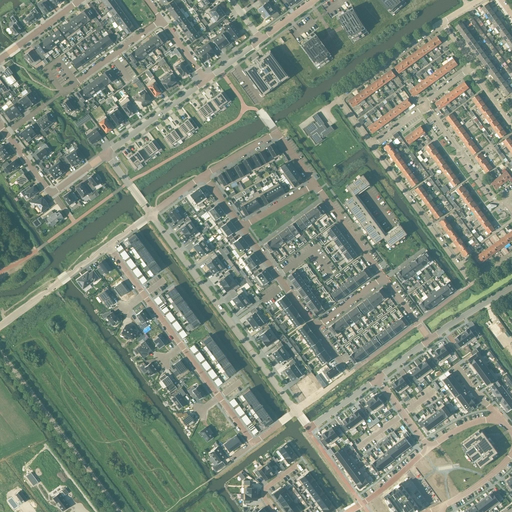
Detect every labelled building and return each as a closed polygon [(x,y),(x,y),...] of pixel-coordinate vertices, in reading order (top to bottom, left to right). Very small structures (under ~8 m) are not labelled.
[(38,6),(44,14),(46,13),(47,13),(51,11),(46,5),(49,3),(46,0),(42,0),(41,2),(42,3),(38,6)] [(212,0),(202,0),(201,1),(200,1),(203,6),(201,8),(204,11),(209,7),(207,4),(212,0)] [(263,5),(257,9),(261,14),(272,6),(268,0),(260,0),(260,1),(263,5)] [(379,0),(393,16),(407,4),(403,0),(379,0)] [(114,1),(106,7),(109,11),(117,5),(114,1)] [(176,5),(173,1),(165,7),(168,11),(176,5)] [(481,8),(485,13),(491,9),(487,4),(481,8)] [(109,11),(106,14),(110,18),(111,17),(112,16),(113,16),(121,10),(117,5),(109,11)] [(168,11),(172,16),(179,10),(176,5),(168,11)] [(213,17),(221,10),(218,6),(217,5),(211,10),(209,8),(204,11),(206,14),(207,13),(211,18),(213,17)] [(279,15),(272,6),(261,14),(264,19),(270,15),(273,19),(279,15)] [(352,6),(336,15),(342,26),(343,27),(345,31),(353,43),(369,34),(352,6)] [(38,13),(34,8),(30,11),(32,14),(24,19),(29,26),(38,19),(35,15),(38,13)] [(489,18),(495,14),(491,9),(485,13),(489,18)] [(81,13),(87,21),(92,18),(94,21),(97,19),(93,14),(92,14),(90,16),(86,10),(81,13)] [(111,17),(108,19),(112,24),(114,22),(115,22),(124,15),(121,10),(113,16),(112,16),(111,17)] [(172,16),(175,20),(183,14),(179,10),(172,16)] [(222,11),(221,10),(213,17),(216,21),(208,27),(210,30),(220,23),(218,20),(223,17),(225,15),(222,11)] [(83,24),(87,21),(81,13),(77,16),(83,24)] [(175,20),(178,24),(186,19),(183,14),(175,20)] [(492,23),(498,19),(495,14),(489,18),(492,23)] [(124,15),(115,22),(118,27),(120,25),(119,25),(128,19),(124,15)] [(77,16),(73,19),(79,29),(80,28),(84,25),(83,24),(77,16)] [(73,19),(68,23),(76,33),(80,29),(80,28),(79,29),(73,19)] [(128,19),(119,25),(120,25),(123,30),(131,24),(128,19)] [(189,23),(186,19),(178,24),(181,29),(189,23)] [(496,28),(502,23),(498,19),(492,23),(496,28)] [(15,24),(9,27),(15,36),(21,32),(19,30),(21,28),(15,20),(13,21),(15,24)] [(459,32),(465,27),(462,22),(456,27),(459,32)] [(65,25),(64,26),(71,36),(72,35),(76,33),(68,23),(65,25)] [(192,27),(189,23),(181,29),(185,33),(192,27)] [(230,23),(225,27),(227,30),(226,31),(228,34),(236,28),(234,26),(233,26),(230,23)] [(499,33),(505,28),(502,23),(496,28),(499,33)] [(131,24),(123,30),(126,35),(135,29),(131,24)] [(64,26),(59,29),(67,39),(71,36),(64,26)] [(185,33),(188,37),(195,32),(192,27),(185,33)] [(465,27),(459,32),(463,37),(469,32),(465,27)] [(236,28),(228,34),(230,38),(232,36),(234,39),(235,39),(236,40),(239,37),(239,36),(240,35),(237,32),(238,31),(236,28)] [(503,38),(509,33),(505,28),(499,33),(503,38)] [(60,43),(65,39),(63,37),(58,30),(54,33),(60,42),(59,42),(60,43)] [(221,32),(216,36),(224,47),(229,43),(225,37),(227,36),(223,30),(221,32)] [(188,37),(191,42),(199,36),(195,32),(188,37)] [(313,32),(298,43),(318,70),(333,59),(321,43),(313,32)] [(469,32),(463,37),(467,41),(472,37),(469,32)] [(59,42),(60,42),(54,33),(49,37),(55,45),(56,45),(59,42)] [(159,33),(154,36),(160,44),(165,41),(164,39),(164,38),(162,35),(161,36),(159,33)] [(506,42),(511,38),(511,37),(509,33),(503,38),(506,42)] [(112,43),(107,35),(102,39),(108,46),(112,43)] [(160,44),(154,36),(150,39),(156,48),(156,47),(160,44),(160,45),(160,44)] [(211,39),(209,41),(213,46),(215,45),(220,50),(224,47),(216,36),(212,39),(211,39)] [(432,40),(436,46),(441,42),(437,36),(432,40)] [(56,45),(55,45),(49,37),(45,40),(52,49),(52,50),(57,47),(56,45)] [(470,46),(476,42),(472,37),(467,41),(470,46)] [(108,46),(102,39),(98,42),(103,49),(108,46)] [(156,47),(156,48),(150,39),(146,43),(153,52),(157,48),(156,47)] [(52,49),(45,40),(41,43),(47,52),(48,52),(52,49)] [(426,44),(431,50),(436,46),(432,40),(426,44)] [(209,41),(201,46),(202,48),(203,47),(210,57),(213,55),(215,53),(210,48),(213,46),(209,41)] [(103,49),(98,42),(94,45),(99,52),(103,49)] [(476,42),(470,46),(474,51),(480,47),(476,42)] [(47,52),(41,43),(36,46),(41,53),(38,54),(42,60),(45,58),(44,56),(48,53),(48,52),(47,52)] [(148,55),(153,52),(146,43),(141,46),(147,54),(148,55)] [(421,48),(425,54),(431,50),(426,44),(421,48)] [(99,52),(94,45),(89,48),(95,56),(99,52)] [(147,54),(141,46),(137,49),(143,57),(147,54)] [(197,49),(194,52),(197,57),(201,55),(205,61),(207,59),(207,60),(210,57),(203,47),(202,48),(198,51),(197,49)] [(480,47),(474,51),(477,56),(483,52),(480,47)] [(95,56),(89,48),(85,51),(90,59),(95,56)] [(416,52),(420,58),(425,54),(421,48),(416,52)] [(139,60),(143,57),(137,49),(133,52),(139,60)] [(31,50),(24,55),(31,64),(37,60),(38,63),(41,61),(39,58),(37,60),(31,50)] [(90,59),(85,51),(81,55),(86,62),(90,59)] [(252,63),(243,70),(262,96),(288,77),(269,51),(259,58),(258,57),(252,62),(252,63)] [(139,60),(133,52),(128,56),(133,62),(130,63),(134,69),(137,67),(136,65),(135,64),(139,60)] [(420,58),(416,52),(410,56),(415,62),(420,58)] [(481,61),(487,57),(483,52),(477,56),(481,61)] [(86,62),(81,55),(76,58),(81,65),(86,62)] [(405,60),(410,66),(415,62),(410,56),(405,60)] [(484,66),(490,61),(487,57),(481,61),(484,66)] [(72,61),(77,69),(77,68),(81,65),(76,58),(72,61)] [(448,62),(453,68),(458,65),(453,59),(448,62)] [(400,63),(404,70),(410,66),(405,60),(400,63)] [(488,71),(494,66),(490,61),(484,66),(488,71)] [(443,66),(448,72),(453,68),(448,62),(443,66)] [(177,70),(175,72),(178,76),(180,74),(182,77),(184,75),(185,76),(188,73),(181,63),(175,67),(177,70)] [(399,73),(404,70),(400,63),(394,67),(399,73)] [(439,69),(443,75),(448,72),(443,66),(439,69)] [(492,75),(497,71),(494,66),(488,71),(492,75)] [(4,75),(1,77),(9,87),(16,81),(11,74),(13,73),(8,67),(5,69),(6,71),(5,71),(2,73),(4,75)] [(434,73),(438,79),(443,75),(439,69),(434,73)] [(391,70),(386,74),(390,80),(396,76),(391,70)] [(107,71),(102,75),(108,83),(113,80),(115,83),(118,81),(114,75),(111,77),(107,71)] [(497,71),(492,75),(495,80),(501,76),(497,71)] [(170,76),(161,82),(166,89),(170,87),(169,86),(175,82),(173,79),(175,77),(172,73),(169,75),(170,76)] [(429,77),(433,82),(438,79),(434,73),(429,77)] [(385,84),(390,80),(386,74),(380,78),(385,84)] [(102,75),(98,78),(104,86),(108,83),(102,75)] [(499,85),(505,81),(501,76),(495,80),(499,85)] [(433,82),(429,77),(424,80),(428,86),(433,82)] [(100,89),(104,86),(98,78),(94,81),(100,89)] [(153,78),(146,84),(155,97),(156,96),(156,97),(160,94),(159,94),(160,93),(155,86),(157,84),(153,78)] [(380,88),(385,84),(380,78),(375,82),(380,88)] [(419,84),(423,90),(428,86),(424,80),(419,84)] [(95,92),(100,89),(94,81),(89,84),(95,92)] [(502,90),(508,86),(505,81),(499,85),(502,90)] [(374,91),(380,88),(375,82),(370,85),(374,91)] [(459,86),(464,92),(469,88),(465,82),(459,86)] [(91,96),(95,92),(89,84),(85,87),(91,96)] [(414,87),(418,93),(423,90),(419,84),(414,87)] [(369,95),(374,91),(370,85),(365,89),(369,95)] [(455,89),(459,95),(464,92),(459,86),(455,89)] [(511,91),(508,86),(502,90),(506,95),(511,91)] [(87,99),(91,96),(85,87),(81,90),(81,91),(87,99)] [(413,97),(418,93),(414,87),(409,91),(413,97)] [(28,93),(23,96),(30,106),(35,102),(30,96),(33,94),(29,89),(26,91),(28,93)] [(139,98),(135,101),(140,108),(144,106),(144,105),(149,101),(149,100),(151,98),(144,89),(137,95),(139,98)] [(364,99),(369,95),(365,89),(359,93),(364,99)] [(450,93),(454,99),(459,95),(455,89),(450,93)] [(87,99),(81,91),(76,94),(81,100),(77,102),(81,108),(83,106),(85,105),(84,104),(82,102),(87,99)] [(221,93),(216,96),(222,105),(223,104),(225,106),(228,104),(231,101),(224,92),(221,94),(221,93)] [(359,93),(354,97),(358,103),(360,106),(366,102),(364,99),(359,93)] [(454,99),(450,93),(445,96),(449,102),(454,99)] [(475,104),(481,99),(478,94),(472,99),(475,104)] [(17,98),(14,100),(18,105),(20,103),(25,110),(30,106),(23,96),(18,100),(17,98)] [(212,100),(210,102),(217,112),(220,109),(219,108),(222,105),(216,96),(212,99),(212,100)] [(449,102),(445,96),(440,100),(444,106),(449,102)] [(358,103),(354,97),(349,101),(353,107),(358,103)] [(127,98),(119,104),(128,116),(131,114),(131,115),(135,113),(128,104),(131,103),(127,98)] [(407,99),(402,102),(406,108),(411,105),(407,99)] [(485,104),(481,99),(475,104),(479,108),(485,104)] [(12,103),(7,106),(8,107),(15,117),(20,113),(15,107),(18,105),(14,100),(11,102),(12,103)] [(68,113),(70,115),(75,111),(76,112),(78,110),(75,105),(72,107),(69,102),(67,100),(66,101),(66,100),(62,103),(63,104),(62,104),(66,109),(65,110),(67,113),(68,113)] [(439,109),(444,106),(440,100),(435,103),(439,109)] [(207,103),(202,106),(209,115),(209,114),(213,112),(214,114),(217,112),(210,102),(207,104),(207,103)] [(402,102),(397,106),(401,112),(406,108),(402,102)] [(2,109),(0,110),(0,111),(3,116),(6,114),(11,120),(15,117),(8,107),(7,106),(6,104),(2,108),(2,109)] [(479,108),(483,113),(488,109),(485,104),(479,108)] [(199,110),(196,112),(203,122),(206,120),(205,118),(208,115),(209,115),(202,106),(198,110),(199,110)] [(397,106),(392,109),(397,115),(401,112),(397,106)] [(117,108),(109,114),(117,126),(120,123),(122,121),(118,115),(120,113),(117,108)] [(397,115),(392,109),(387,113),(392,119),(397,115)] [(492,114),(488,109),(483,113),(486,118),(492,114)] [(392,119),(387,113),(383,117),(387,123),(392,119)] [(445,118),(450,124),(456,119),(452,113),(445,118)] [(53,124),(55,126),(57,124),(54,119),(51,121),(46,114),(41,118),(48,127),(53,124)] [(310,137),(316,144),(322,140),(321,139),(323,137),(333,130),(330,126),(326,129),(323,124),(324,124),(316,114),(312,117),(315,121),(313,122),(303,129),(307,136),(309,135),(310,137)] [(496,119),(492,114),(486,118),(490,123),(496,119)] [(86,116),(79,120),(82,124),(88,120),(86,116)] [(105,116),(97,121),(106,133),(107,132),(107,133),(110,131),(110,130),(111,129),(106,122),(108,121),(105,116)] [(383,117),(378,120),(382,126),(387,123),(383,117)] [(39,130),(44,137),(47,135),(44,131),(48,127),(41,118),(36,121),(41,128),(39,130)] [(188,119),(183,123),(190,131),(194,128),(195,130),(198,128),(191,118),(188,120),(188,119)] [(455,130),(461,126),(456,119),(450,124),(455,130)] [(499,124),(496,119),(490,123),(493,128),(499,124)] [(378,120),(373,124),(377,130),(382,126),(378,120)] [(180,127),(177,129),(184,138),(187,136),(186,134),(189,132),(190,131),(183,123),(179,126),(180,127)] [(377,130),(373,124),(368,127),(372,133),(377,130)] [(493,128),(497,133),(503,129),(499,124),(493,128)] [(36,135),(38,138),(41,136),(37,131),(35,133),(30,126),(29,127),(25,129),(25,130),(31,138),(32,138),(36,135)] [(415,130),(420,136),(425,132),(420,126),(415,130)] [(461,126),(455,130),(459,136),(466,132),(461,126)] [(174,130),(170,133),(176,141),(180,139),(181,140),(184,138),(177,129),(175,131),(174,130)] [(506,134),(503,129),(497,133),(500,138),(506,134)] [(26,147),(29,145),(28,143),(32,139),(32,138),(31,138),(25,130),(24,130),(21,133),(20,133),(25,140),(22,142),(26,147)] [(91,136),(87,138),(88,139),(88,140),(90,143),(91,143),(92,144),(101,137),(96,130),(93,132),(92,131),(89,133),(91,136)] [(415,130),(410,134),(414,140),(420,136),(415,130)] [(464,143),(470,138),(466,132),(459,136),(464,143)] [(166,137),(163,139),(170,149),(173,146),(172,144),(175,142),(176,141),(170,133),(165,136),(166,137)] [(409,144),(414,140),(410,134),(404,138),(409,144)] [(503,141),(507,146),(511,142),(511,141),(509,137),(503,141)] [(470,138),(464,143),(468,149),(475,144),(470,138)] [(151,141),(147,144),(153,153),(154,152),(157,150),(159,152),(162,150),(155,140),(152,142),(151,141)] [(384,147),(388,152),(394,148),(390,143),(384,147)] [(425,147),(428,152),(435,148),(431,143),(425,147)] [(0,154),(4,160),(10,155),(3,146),(2,146),(0,144),(0,154)] [(41,151),(36,154),(41,160),(49,154),(45,149),(47,147),(46,144),(39,149),(41,151)] [(143,149),(141,150),(148,160),(151,158),(149,156),(153,153),(147,144),(143,148),(143,149)] [(273,144),(267,147),(272,155),(269,157),(272,162),(275,160),(274,159),(280,156),(277,151),(277,150),(275,147),(273,144)] [(479,151),(475,144),(468,149),(473,155),(479,151)] [(77,153),(80,151),(76,146),(74,148),(75,149),(70,153),(77,163),(78,162),(79,163),(82,161),(81,160),(82,159),(79,155),(77,153)] [(391,157),(397,153),(394,148),(388,152),(391,157)] [(432,157),(438,153),(435,148),(428,152),(432,157)] [(138,151),(133,155),(140,163),(143,160),(145,162),(148,160),(141,150),(138,152),(138,151)] [(263,151),(257,154),(264,166),(269,163),(270,163),(272,162),(269,157),(267,158),(263,151)] [(475,157),(478,162),(485,158),(481,152),(475,157)] [(62,157),(65,162),(68,160),(69,162),(72,166),(73,166),(74,166),(77,164),(77,163),(70,153),(65,156),(64,155),(62,157)] [(395,162),(401,157),(397,153),(391,157),(395,162)] [(436,162),(442,158),(438,153),(432,157),(436,162)] [(257,154),(252,158),(256,165),(253,166),(255,170),(256,172),(259,170),(259,169),(264,166),(257,154)] [(129,159),(127,161),(134,170),(137,168),(136,166),(139,164),(140,163),(133,155),(129,158),(129,159)] [(398,167),(404,162),(401,157),(395,162),(398,167)] [(439,167),(445,162),(442,158),(436,162),(439,167)] [(482,168),(488,163),(485,158),(478,162),(482,168)] [(57,162),(52,166),(60,176),(64,172),(60,166),(62,164),(59,159),(56,161),(57,162)] [(248,159),(243,162),(247,170),(244,171),(247,176),(247,177),(250,175),(249,173),(255,170),(253,166),(248,159)] [(7,162),(2,166),(4,168),(6,167),(6,168),(6,167),(9,172),(10,173),(10,172),(13,170),(13,171),(16,169),(16,168),(18,166),(19,166),(18,166),(15,161),(15,160),(14,161),(9,165),(7,162)] [(289,162),(281,168),(284,172),(285,173),(292,167),(289,162)] [(402,172),(408,167),(404,162),(398,167),(402,172)] [(443,172),(449,167),(445,162),(439,167),(443,172)] [(488,163),(482,168),(486,173),(492,168),(488,163)] [(240,164),(234,168),(238,175),(236,176),(239,181),(242,180),(241,179),(247,176),(244,171),(240,164)] [(47,168),(44,170),(48,175),(50,173),(55,179),(60,176),(52,166),(47,169),(47,168)] [(284,172),(282,174),(286,179),(295,172),(292,167),(285,173),(284,172)] [(405,176),(411,172),(408,167),(402,172),(405,176)] [(446,177),(452,172),(449,167),(443,172),(446,177)] [(229,170),(223,173),(230,185),(235,181),(236,183),(239,181),(236,176),(233,178),(229,170)] [(16,175),(9,181),(12,184),(16,181),(17,180),(21,186),(22,186),(29,180),(28,180),(23,173),(21,175),(18,171),(15,174),(16,175)] [(507,171),(501,175),(506,181),(511,177),(507,171)] [(295,172),(286,179),(289,183),(299,176),(295,172)] [(409,181),(415,177),(411,172),(405,176),(409,181)] [(450,182),(456,177),(452,172),(446,177),(450,182)] [(223,173),(218,176),(223,185),(221,187),(220,187),(222,189),(223,190),(226,189),(225,188),(230,185),(223,173)] [(94,174),(88,179),(92,184),(89,186),(93,190),(95,189),(94,187),(100,183),(98,180),(99,180),(97,176),(96,177),(94,174)] [(353,196),(345,202),(363,227),(365,230),(376,244),(384,238),(390,247),(407,234),(400,225),(386,236),(376,222),(374,220),(356,195),(370,184),(363,175),(346,187),(353,196)] [(501,185),(506,181),(501,175),(496,179),(501,185)] [(299,176),(289,183),(293,188),(297,185),(301,183),(300,182),(302,181),(299,176)] [(415,177),(409,181),(413,186),(419,182),(415,177)] [(456,177),(450,182),(453,187),(460,182),(456,177)] [(501,185),(496,179),(491,183),(495,189),(501,185)] [(81,183),(75,188),(82,197),(87,194),(89,197),(93,194),(86,184),(83,186),(81,183)] [(278,183),(273,186),(279,196),(284,193),(279,185),(278,183)] [(421,185),(415,190),(419,195),(425,190),(427,189),(423,183),(420,184),(421,185)] [(456,190),(459,195),(466,190),(462,185),(456,190)] [(28,187),(20,192),(23,196),(26,200),(29,198),(32,196),(33,198),(36,196),(35,194),(38,192),(34,186),(29,189),(28,187)] [(273,186),(269,188),(275,199),(279,196),(273,186)] [(199,188),(194,192),(202,202),(207,199),(206,197),(208,195),(206,192),(203,194),(199,188)] [(269,188),(264,191),(270,201),(275,199),(269,188)] [(422,200),(428,195),(425,190),(419,195),(422,200)] [(466,190),(459,195),(463,200),(469,195),(466,190)] [(258,191),(255,193),(258,198),(260,197),(265,204),(270,201),(264,191),(259,194),(258,191)] [(74,201),(77,198),(73,192),(70,195),(68,193),(63,197),(66,201),(65,202),(68,205),(69,205),(75,201),(74,201)] [(194,192),(190,195),(194,201),(191,203),(194,206),(196,204),(197,206),(202,202),(194,192)] [(254,197),(249,200),(255,210),(260,207),(255,200),(258,198),(255,193),(252,194),(254,197)] [(426,204),(432,200),(428,195),(422,200),(426,204)] [(467,204),(473,200),(469,195),(463,200),(467,204)] [(38,197),(30,202),(34,208),(37,206),(41,212),(41,211),(43,213),(46,210),(45,209),(48,207),(46,204),(46,203),(45,202),(44,200),(43,201),(42,198),(40,199),(38,197)] [(249,200),(244,202),(250,213),(255,210),(249,200)] [(429,209),(435,205),(432,200),(426,204),(429,209)] [(470,209),(476,205),(473,200),(467,204),(470,209)] [(244,202),(239,205),(245,216),(250,213),(244,202)] [(210,206),(205,210),(210,217),(221,209),(217,204),(212,208),(210,206)] [(319,205),(315,208),(322,218),(327,215),(322,209),(323,208),(321,205),(320,205),(319,205)] [(433,214),(439,210),(435,205),(429,209),(433,214)] [(476,205),(470,209),(474,214),(480,210),(476,205)] [(315,208),(310,211),(317,221),(316,221),(317,222),(317,221),(322,218),(315,208)] [(221,209),(210,217),(216,224),(221,220),(219,218),(224,214),(221,209)] [(174,210),(168,214),(175,222),(177,221),(179,223),(184,219),(179,212),(177,214),(174,210)] [(439,210),(433,214),(437,219),(443,215),(439,210)] [(480,210),(474,214),(477,219),(483,215),(480,210)] [(51,211),(43,217),(44,218),(46,222),(48,220),(49,222),(50,223),(51,225),(52,226),(56,223),(58,221),(59,221),(62,218),(58,213),(55,215),(54,214),(51,211)] [(310,211),(305,215),(311,223),(312,224),(316,221),(317,221),(310,211)] [(305,215),(301,218),(307,226),(311,223),(305,215)] [(481,224),(487,220),(483,215),(477,219),(481,224)] [(301,218),(296,222),(302,230),(307,226),(301,218)] [(439,222),(442,227),(448,223),(445,218),(439,222)] [(186,225),(180,229),(184,234),(195,226),(189,219),(184,222),(186,225)] [(222,222),(217,226),(222,233),(233,225),(229,220),(224,225),(222,222)] [(485,229),(491,224),(487,220),(481,224),(485,229)] [(446,232),(452,228),(448,223),(442,227),(446,232)] [(293,224),(288,227),(294,236),(295,237),(300,233),(293,224)] [(491,224),(485,229),(488,234),(494,229),(491,224)] [(233,225),(222,233),(228,240),(233,237),(231,234),(236,230),(233,225)] [(327,231),(330,235),(338,229),(335,225),(327,231)] [(195,226),(184,234),(188,240),(194,235),(196,238),(201,234),(195,226)] [(288,227),(284,231),(290,239),(294,236),(288,227)] [(450,237),(456,233),(452,228),(446,232),(450,237)] [(330,235),(333,240),(341,234),(338,229),(330,235)] [(284,231),(279,234),(285,242),(290,239),(284,231)] [(453,242),(459,238),(456,233),(450,237),(453,242)] [(127,240),(125,241),(128,246),(131,244),(138,239),(135,234),(134,235),(133,234),(127,238),(128,239),(127,240)] [(279,234),(275,237),(281,246),(280,246),(282,248),(287,244),(285,242),(279,234)] [(333,240),(337,244),(345,238),(341,234),(333,240)] [(505,235),(499,240),(504,246),(510,242),(505,235)] [(199,242),(193,247),(197,252),(208,244),(202,236),(197,240),(199,242)] [(234,238),(229,242),(231,245),(233,243),(236,248),(245,241),(241,237),(236,241),(234,238)] [(275,237),(270,241),(276,249),(280,246),(281,246),(275,237)] [(337,244),(340,248),(348,242),(345,238),(337,244)] [(457,247),(463,243),(459,238),(453,242),(457,247)] [(138,239),(131,244),(134,248),(141,243),(138,239)] [(499,240),(493,244),(498,251),(504,246),(499,240)] [(236,248),(234,249),(240,257),(245,253),(243,250),(248,246),(245,241),(236,248)] [(266,245),(265,246),(267,249),(268,248),(272,254),(277,250),(276,249),(270,241),(265,244),(266,245)] [(340,248),(343,253),(351,247),(348,242),(340,248)] [(141,243),(134,248),(137,253),(145,247),(141,243)] [(460,252),(466,248),(463,243),(457,247),(460,252)] [(208,244),(197,252),(201,257),(207,253),(208,255),(214,252),(208,244)] [(493,244),(487,249),(492,255),(498,251),(493,244)] [(145,247),(137,253),(140,257),(148,252),(145,247)] [(343,253),(346,257),(354,251),(351,247),(343,253)] [(466,248),(460,252),(464,257),(470,253),(466,248)] [(487,249),(481,253),(485,260),(492,255),(487,249)] [(357,256),(354,251),(346,257),(349,261),(357,256)] [(148,252),(140,257),(143,262),(151,256),(148,252)] [(433,260),(426,252),(422,255),(428,263),(433,260)] [(246,254),(241,258),(246,265),(257,258),(253,253),(248,257),(246,254)] [(485,260),(481,253),(474,258),(479,264),(485,260)] [(212,260),(206,264),(210,270),(221,261),(215,254),(210,257),(212,260)] [(428,263),(422,255),(418,258),(424,266),(428,263)] [(151,256),(143,262),(147,266),(154,260),(151,256)] [(257,258),(246,265),(251,273),(256,269),(255,267),(260,262),(257,258)] [(424,266),(418,258),(413,261),(420,269),(424,266)] [(100,266),(97,269),(101,275),(105,272),(105,273),(111,269),(104,260),(101,262),(98,264),(100,266)] [(154,260),(147,266),(150,270),(157,265),(154,260)] [(221,261),(210,270),(214,275),(220,270),(221,273),(226,269),(221,261)] [(420,269),(413,261),(409,264),(415,272),(420,269)] [(415,272),(409,264),(405,267),(411,276),(415,272)] [(157,265),(150,270),(153,275),(161,269),(157,265)] [(411,276),(405,267),(401,270),(407,279),(408,278),(411,276)] [(366,268),(362,271),(368,279),(372,276),(366,268)] [(258,271),(253,274),(258,282),(269,274),(265,269),(259,273),(258,271)] [(407,279),(401,270),(397,274),(399,277),(398,277),(400,280),(401,279),(404,283),(408,279),(408,278),(407,279)] [(87,272),(76,280),(83,289),(93,281),(94,282),(99,279),(93,271),(89,274),(87,272)] [(225,277),(219,282),(223,287),(234,279),(228,271),(223,275),(225,277)] [(288,277),(291,281),(299,275),(296,271),(288,277)] [(362,271),(357,274),(363,282),(368,279),(362,271)] [(269,274),(258,282),(263,289),(268,285),(267,283),(272,279),(269,274)] [(357,274),(353,277),(359,285),(363,282),(357,274)] [(291,281),(295,285),(303,280),(299,275),(291,281)] [(353,277),(349,281),(355,289),(359,285),(353,277)] [(234,279),(223,287),(226,292),(232,288),(234,290),(239,287),(234,279)] [(295,285),(298,290),(306,284),(303,280),(295,285)] [(349,281),(344,284),(350,292),(355,289),(349,281)] [(115,289),(112,290),(114,293),(116,291),(121,297),(128,292),(121,282),(114,288),(115,289)] [(455,290),(449,282),(444,285),(450,294),(455,290)] [(298,290),(301,294),(309,288),(306,284),(298,290)] [(344,284),(340,287),(346,295),(350,292),(344,284)] [(438,285),(434,289),(436,291),(442,300),(446,297),(440,288),(438,285)] [(450,294),(444,285),(440,288),(446,297),(450,294)] [(174,287),(166,293),(170,298),(178,292),(174,287)] [(340,287),(336,290),(341,298),(346,295),(340,287)] [(301,294),(304,298),(312,293),(309,288),(301,294)] [(382,288),(377,292),(383,300),(384,302),(389,299),(385,292),(383,289),(382,289),(382,288)] [(238,295),(232,299),(236,305),(247,296),(241,289),(236,292),(238,295)] [(337,301),(341,298),(336,290),(331,294),(337,301)] [(99,295),(97,296),(101,301),(103,300),(106,304),(108,307),(114,303),(113,301),(105,291),(99,295)] [(442,300),(436,291),(432,294),(438,303),(442,300)] [(178,292),(170,298),(173,302),(181,296),(178,292)] [(383,300),(377,292),(372,295),(378,304),(379,303),(383,300)] [(304,298),(307,303),(315,297),(312,293),(304,298)] [(438,303),(432,294),(428,297),(434,306),(438,303)] [(284,295),(276,301),(280,306),(288,300),(284,295)] [(378,304),(372,295),(368,299),(374,307),(374,308),(379,304),(379,303),(378,304)] [(173,302),(171,304),(174,308),(176,306),(184,300),(181,296),(173,302)] [(247,296),(236,305),(239,310),(245,305),(247,308),(252,304),(247,296)] [(307,303),(311,307),(319,301),(315,297),(307,303)] [(434,306),(428,297),(424,300),(430,309),(434,306)] [(374,307),(368,299),(363,302),(369,310),(374,307)] [(176,306),(174,308),(177,312),(179,310),(187,305),(184,300),(176,306)] [(288,300),(280,306),(283,310),(291,304),(288,300)] [(430,309),(424,300),(419,304),(425,312),(430,309)] [(311,307),(314,311),(322,306),(319,301),(311,307)] [(369,310),(363,302),(358,306),(364,314),(369,310)] [(291,304),(283,310),(286,315),(294,309),(291,304)] [(187,305),(179,310),(183,315),(190,309),(187,305)] [(325,310),(322,306),(314,311),(317,316),(325,310)] [(357,307),(352,310),(358,318),(359,319),(364,316),(357,307)] [(252,315),(246,319),(250,324),(261,316),(255,308),(250,312),(252,315)] [(183,315),(180,317),(183,321),(186,319),(194,314),(190,309),(183,315)] [(294,309),(286,315),(289,319),(298,313),(294,309)] [(142,310),(136,315),(140,322),(138,324),(142,329),(147,325),(145,322),(149,319),(148,319),(146,317),(147,316),(145,312),(144,313),(142,311),(142,310)] [(358,318),(352,310),(348,313),(354,322),(358,318)] [(104,313),(102,315),(104,319),(107,317),(113,325),(114,325),(118,323),(118,322),(119,321),(116,317),(112,313),(111,313),(110,311),(104,313)] [(298,313),(289,319),(293,324),(301,317),(298,313)] [(354,322),(348,313),(343,317),(349,325),(354,322)] [(194,314),(186,319),(189,324),(197,318),(194,314)] [(261,316),(250,324),(254,330),(260,325),(262,328),(267,324),(261,316)] [(403,316),(399,319),(405,327),(409,324),(403,316)] [(301,317),(293,324),(296,328),(304,322),(301,317)] [(349,325),(343,317),(339,320),(345,328),(344,329),(346,331),(351,327),(349,325)] [(197,318),(189,324),(193,329),(200,323),(197,318)] [(405,327),(399,319),(394,323),(400,331),(405,327)] [(345,328),(339,320),(334,324),(340,332),(344,329),(345,328)] [(305,323),(297,330),(300,334),(309,328),(305,323)] [(400,331),(394,323),(390,326),(396,334),(400,331)] [(340,332),(334,324),(329,327),(330,328),(329,328),(331,332),(332,331),(337,337),(342,334),(340,332)] [(125,325),(121,333),(125,335),(124,338),(128,340),(129,337),(133,339),(137,331),(125,325)] [(265,332),(259,336),(263,341),(274,333),(268,326),(263,329),(265,332)] [(396,334),(390,326),(386,329),(392,337),(396,334)] [(309,328),(300,334),(304,338),(312,332),(309,328)] [(469,328),(464,332),(471,341),(471,342),(479,336),(475,331),(472,333),(469,328)] [(392,337),(386,329),(381,332),(387,340),(392,337)] [(312,332),(304,338),(307,343),(315,337),(312,332)] [(387,340),(381,332),(377,336),(383,344),(387,340)] [(464,332),(459,335),(466,344),(467,344),(471,341),(464,332)] [(274,333),(263,341),(267,347),(273,342),(275,345),(280,341),(274,333)] [(158,337),(153,340),(156,344),(155,344),(157,346),(159,348),(164,345),(162,342),(165,340),(160,334),(157,336),(158,337)] [(457,341),(454,344),(458,349),(461,347),(462,349),(467,345),(467,344),(466,344),(459,335),(455,338),(457,341)] [(210,336),(202,341),(206,346),(213,340),(210,336)] [(382,344),(376,336),(371,340),(377,348),(382,344)] [(315,337),(307,343),(310,347),(318,341),(315,337)] [(213,340),(206,346),(209,350),(216,345),(213,340)] [(377,348),(371,340),(367,343),(373,351),(377,348)] [(136,349),(133,351),(136,355),(139,353),(143,358),(148,354),(147,353),(151,350),(144,341),(141,344),(141,345),(136,349)] [(318,341),(310,347),(313,351),(321,345),(318,341)] [(278,349),(271,353),(275,359),(286,350),(281,343),(276,346),(278,349)] [(373,351),(367,343),(362,346),(368,354),(373,351)] [(216,345),(209,350),(212,355),(220,349),(216,345)] [(321,345),(313,351),(316,356),(325,350),(321,345)] [(368,354),(362,346),(358,349),(364,357),(368,354)] [(441,346),(438,349),(446,359),(451,356),(450,354),(453,352),(449,346),(446,349),(444,346),(441,347),(441,346)] [(220,349),(212,355),(215,359),(223,353),(220,349)] [(364,357),(358,349),(353,353),(359,361),(364,357)] [(436,356),(433,358),(437,363),(440,361),(442,363),(446,359),(438,349),(435,351),(436,351),(434,353),(436,356)] [(473,356),(468,359),(471,364),(482,356),(476,349),(471,353),(473,356)] [(286,350),(275,359),(279,364),(285,359),(287,362),(292,358),(286,350)] [(325,350),(316,356),(320,360),(328,354),(325,350)] [(223,353),(215,359),(218,363),(226,358),(223,353)] [(359,361),(353,353),(349,356),(355,364),(359,361)] [(328,354),(320,360),(323,365),(331,359),(328,354)] [(482,356),(471,364),(475,368),(485,361),(482,356)] [(226,358),(218,363),(222,368),(229,362),(226,358)] [(290,366),(284,371),(288,376),(299,368),(293,360),(288,364),(290,366)] [(421,364),(428,374),(433,371),(432,369),(434,366),(430,361),(427,363),(425,360),(421,364)] [(177,370),(173,373),(178,380),(185,376),(182,372),(186,369),(180,361),(174,365),(177,370)] [(485,361),(475,368),(478,373),(486,366),(486,367),(488,365),(485,361)] [(229,362),(222,368),(225,372),(232,366),(229,362)] [(144,364),(140,367),(142,370),(145,368),(147,371),(151,376),(157,371),(151,363),(146,366),(144,364)] [(421,364),(416,367),(424,377),(428,374),(421,364)] [(232,366),(225,372),(228,376),(236,371),(232,366)] [(328,367),(322,371),(325,375),(326,373),(331,379),(340,371),(336,366),(330,370),(328,367)] [(486,366),(478,373),(481,377),(489,371),(486,367),(486,366)] [(413,374),(410,376),(414,381),(417,379),(419,381),(424,377),(416,367),(411,371),(413,374)] [(299,368),(288,376),(292,381),(298,377),(300,379),(305,375),(299,368)] [(489,371),(481,377),(484,381),(495,374),(491,369),(489,371)] [(444,374),(439,378),(444,386),(446,384),(454,378),(451,373),(446,377),(444,374)] [(165,374),(159,378),(161,381),(166,387),(168,389),(168,390),(170,393),(177,388),(174,385),(172,382),(167,376),(166,377),(165,374)] [(495,374),(484,381),(488,386),(498,378),(495,374)] [(402,376),(397,380),(404,390),(409,387),(408,385),(411,383),(407,377),(404,379),(402,376)] [(454,378),(446,384),(449,388),(458,382),(454,378)] [(397,380),(392,383),(396,389),(396,390),(397,392),(398,391),(400,394),(404,390),(397,380)] [(498,380),(489,387),(493,392),(501,385),(498,380)] [(449,388),(447,390),(451,394),(461,387),(458,382),(449,388)] [(501,385),(493,392),(496,397),(505,390),(501,385)] [(193,386),(187,391),(192,396),(195,394),(199,400),(205,395),(198,386),(195,388),(193,386)] [(303,392),(298,395),(301,400),(314,392),(311,386),(302,391),(303,392)] [(461,387),(451,394),(454,399),(455,398),(464,391),(461,387)] [(174,397),(172,399),(174,402),(176,405),(179,408),(185,404),(181,398),(186,394),(181,388),(174,394),(176,396),(174,397)] [(242,395),(240,397),(243,402),(245,400),(253,394),(249,389),(242,395)] [(464,391),(455,398),(458,402),(468,395),(465,390),(464,391)] [(496,397),(500,402),(509,395),(505,390),(496,397)] [(253,394),(245,400),(249,404),(256,399),(253,394)] [(374,396),(371,398),(379,409),(384,405),(376,395),(374,396)] [(468,395),(458,402),(461,407),(471,399),(468,395)] [(511,399),(509,395),(500,402),(504,407),(511,401),(511,399)] [(369,405),(366,407),(370,413),(373,411),(374,412),(379,409),(371,398),(368,400),(369,401),(367,402),(369,405)] [(256,399),(249,404),(252,409),(259,403),(256,399)] [(471,399),(461,407),(465,411),(466,410),(469,413),(474,409),(472,406),(475,404),(471,399)] [(259,403),(252,409),(255,413),(263,407),(259,403)] [(443,404),(438,407),(440,409),(446,418),(451,414),(443,404)] [(263,407),(255,413),(258,417),(266,412),(263,407)] [(436,412),(442,421),(446,418),(440,409),(436,412)] [(357,410),(352,414),(360,424),(365,421),(363,419),(366,417),(362,411),(359,413),(357,410)] [(431,415),(437,424),(442,421),(436,412),(435,411),(431,415)] [(182,413),(175,414),(178,418),(179,417),(182,420),(186,425),(187,424),(189,427),(195,422),(189,415),(188,415),(186,412),(183,414),(182,413)] [(218,412),(211,417),(219,428),(226,423),(218,412)] [(266,412),(258,417),(262,422),(269,416),(266,412)] [(348,417),(348,418),(355,428),(360,424),(352,414),(348,417)] [(430,414),(425,417),(426,418),(433,427),(437,424),(431,415),(430,414)] [(269,416),(262,422),(265,427),(266,426),(267,427),(272,423),(272,422),(273,421),(269,416)] [(345,424),(342,426),(346,432),(349,429),(351,431),(355,428),(348,418),(348,417),(343,421),(345,424)] [(421,420),(418,422),(422,428),(425,426),(429,431),(433,427),(426,418),(422,421),(421,420)] [(205,427),(198,433),(201,437),(203,436),(207,441),(213,437),(211,435),(213,433),(209,428),(207,429),(205,427)] [(332,428),(327,431),(335,442),(340,438),(338,436),(341,434),(337,429),(334,431),(332,428)] [(325,438),(322,440),(326,445),(329,443),(330,445),(335,442),(327,431),(322,435),(325,438)] [(476,433),(462,443),(466,450),(464,451),(474,463),(476,462),(480,468),(497,456),(496,454),(498,452),(482,431),(480,433),(479,431),(476,433)] [(404,436),(399,439),(400,440),(407,449),(411,446),(407,440),(410,438),(406,432),(403,435),(404,436)] [(227,443),(224,445),(229,452),(241,443),(236,437),(232,439),(227,443)] [(400,440),(395,443),(396,444),(402,452),(407,449),(400,440)] [(286,443),(278,450),(282,454),(290,448),(286,443)] [(396,444),(392,447),(398,456),(402,452),(396,444)] [(217,447),(209,453),(210,453),(218,464),(213,467),(216,472),(225,465),(222,461),(225,459),(225,458),(225,459),(217,448),(217,447)] [(344,447),(334,454),(338,458),(346,452),(347,452),(344,447)] [(392,447),(387,450),(394,460),(395,460),(394,459),(398,456),(392,447)] [(290,448),(282,454),(285,459),(293,453),(290,448)] [(384,454),(384,455),(390,463),(394,460),(387,450),(387,451),(388,452),(384,454)] [(346,452),(338,458),(341,463),(349,457),(346,452)] [(383,452),(378,456),(379,458),(380,458),(386,466),(390,463),(384,455),(384,454),(383,452)] [(293,453),(285,459),(288,463),(297,457),(293,453)] [(349,457),(341,463),(344,467),(353,461),(355,460),(351,455),(349,456),(349,457)] [(375,461),(381,469),(386,466),(380,458),(379,458),(375,461)] [(374,459),(369,462),(377,473),(381,469),(375,461),(374,459)] [(262,466),(270,477),(275,473),(270,467),(273,465),(270,460),(262,466)] [(353,461),(344,467),(347,471),(356,465),(353,461)] [(257,470),(254,472),(258,477),(261,474),(265,480),(270,477),(262,466),(262,465),(257,469),(257,470)] [(356,465),(347,471),(351,476),(359,470),(356,465)] [(359,470),(351,476),(354,480),(362,474),(364,473),(361,468),(359,469),(359,470)] [(31,472),(26,476),(33,486),(38,482),(31,472)] [(308,473),(298,480),(302,485),(303,485),(302,484),(311,478),(308,473)] [(362,474),(354,480),(357,484),(365,478),(362,474)] [(365,478),(357,484),(360,489),(371,481),(367,477),(365,478)] [(311,478),(302,484),(303,485),(306,489),(307,488),(315,482),(312,478),(311,478)] [(315,482),(307,488),(310,492),(318,486),(315,482)] [(391,493),(384,498),(394,511),(415,511),(419,509),(413,502),(414,501),(407,491),(406,492),(400,484),(394,489),(390,492),(391,493)] [(244,494),(257,494),(257,488),(250,488),(250,485),(244,485),(244,494)] [(284,486),(274,494),(277,499),(287,491),(284,486)] [(318,486),(310,492),(313,497),(321,491),(318,486)] [(59,493),(53,498),(57,503),(56,504),(58,507),(59,506),(63,511),(69,506),(63,497),(65,495),(62,490),(59,493)] [(15,495),(22,503),(27,500),(20,491),(15,495)] [(287,491),(277,499),(280,503),(291,496),(287,491)] [(321,491),(313,497),(316,501),(324,495),(321,491)] [(493,493),(488,496),(496,507),(500,503),(499,501),(502,499),(498,494),(495,496),(493,493)] [(243,494),(243,500),(243,503),(249,504),(249,500),(257,500),(257,494),(244,494),(243,494)] [(324,495),(316,501),(319,505),(328,499),(324,495)] [(291,496),(280,503),(284,507),(293,501),(294,500),(291,496)] [(488,496),(484,499),(490,508),(491,510),(496,507),(488,496)] [(328,499),(319,505),(322,510),(323,510),(331,504),(328,499)] [(484,499),(479,503),(486,511),(490,508),(484,499)] [(284,507),(287,511),(295,506),(296,505),(293,501),(284,507)] [(475,506),(479,511),(484,511),(486,511),(479,503),(475,506)]
